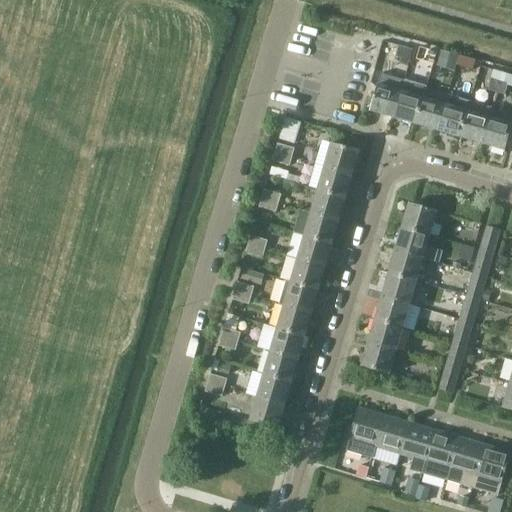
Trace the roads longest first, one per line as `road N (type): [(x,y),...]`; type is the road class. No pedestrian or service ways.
road 1 (residential): [(155,511),(143,477),(286,0)]
road 2 (residential): [(287,511),(389,170),(402,165),(511,197)]
